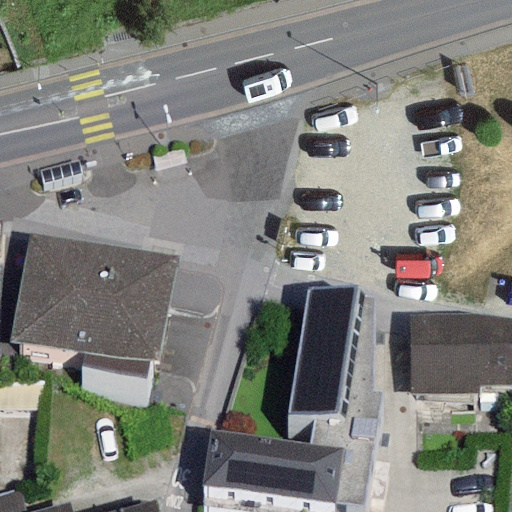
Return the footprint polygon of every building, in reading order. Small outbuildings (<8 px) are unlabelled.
[(174,260),(26,236),(25,240),(9,342),(83,354),(81,369),(146,380),(149,360),(158,361),(174,260)] [(356,286),(307,289),(286,413),(313,417),(308,446),(209,430),(201,486),(336,508),(336,501),(362,508),(380,393),(371,392),(374,298),(355,296),(356,290),(356,286)] [(511,320),(468,316),(407,315),(407,395),(478,395),(478,387),(511,386),(511,320)] [(24,511),(18,490),(0,495),(0,511),(24,511)] [(39,511),(155,511),(153,503),(117,511),(70,511),(69,505),(39,511)]
